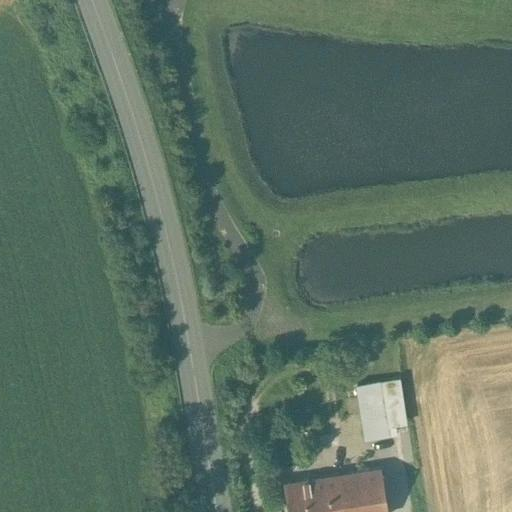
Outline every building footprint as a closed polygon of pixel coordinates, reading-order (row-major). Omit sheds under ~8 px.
[(402,375),(380,379),(388,424),(395,423),(410,421),(402,375)] [(366,438),(389,434),(388,424),(380,379),(357,383),(359,394),(346,396),(349,412),(361,410),(366,438)] [(388,424),(389,434),(397,433),(395,423),(388,424)] [(380,467),(308,478),(311,497),(383,487),(380,467)] [(308,478),(284,481),(289,511),(312,511),(311,497),(308,478)] [(386,511),(383,487),(311,497),(312,511),(386,511)]
